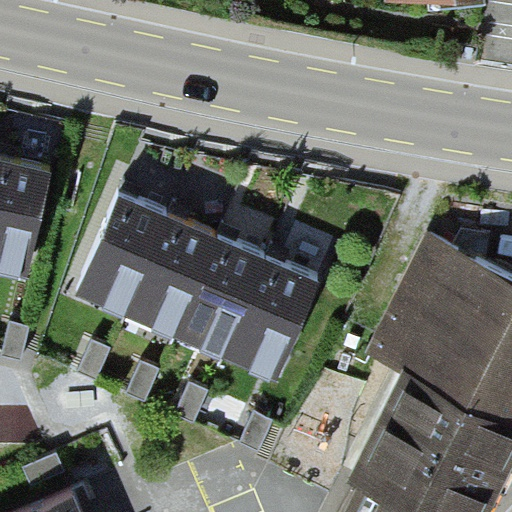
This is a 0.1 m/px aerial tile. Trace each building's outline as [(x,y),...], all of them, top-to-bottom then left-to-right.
[(51,161),(0,149),(0,259),(27,266),(51,161)] [(170,207),(120,186),(78,283),(128,305),(170,207)] [(220,229),(170,207),(128,305),(177,326),(220,229)] [(484,511),(511,456),(511,266),(427,225),(364,350),(396,366),(343,473),(378,490),(366,511),(484,511)] [(269,250),(220,229),(177,326),(227,348),(269,250)] [(319,272),(269,250),(227,348),(277,369),(319,272)] [(30,320),(10,316),(2,352),(22,357),(30,320)] [(111,342),(92,334),(77,368),(96,376),(111,342)] [(160,364),(141,355),(126,389),(145,397),(160,364)] [(209,384),(190,376),(175,410),(194,418),(209,384)] [(274,413),(255,404),(240,438),(259,447),(274,413)] [(57,447),(23,461),(31,482),(66,468),(57,447)] [(84,511),(72,482),(2,511),(84,511)]
